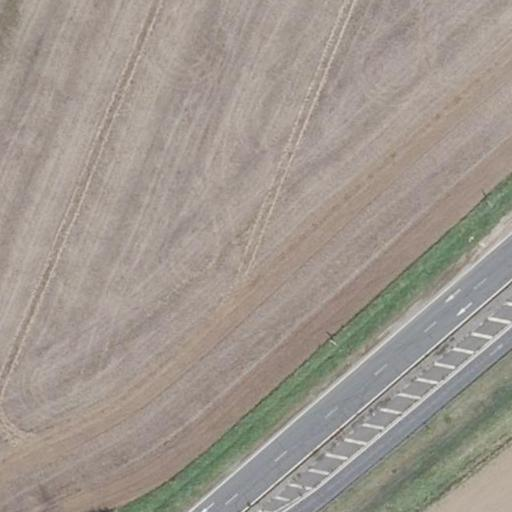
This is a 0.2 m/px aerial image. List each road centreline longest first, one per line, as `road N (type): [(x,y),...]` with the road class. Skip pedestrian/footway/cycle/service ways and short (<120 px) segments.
road 1 (primary): [(511,255),(215,511)]
road 2 (primary): [(299,511),(511,336)]
